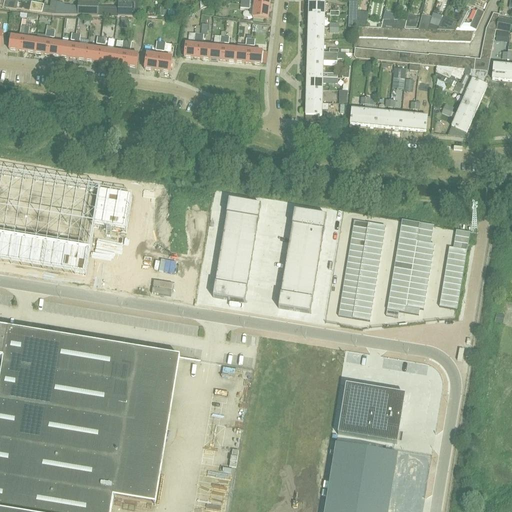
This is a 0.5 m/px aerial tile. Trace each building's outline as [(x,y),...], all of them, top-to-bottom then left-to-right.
[(17,10),(19,0),(9,0),(10,2),(6,1),(4,8),(17,10)] [(30,12),(32,2),(23,0),(19,0),(17,10),(30,12)] [(56,15),(58,4),(58,2),(52,1),(51,7),(44,6),(43,13),(56,15)] [(131,4),(119,4),(119,7),(119,16),(131,16),(138,16),(139,1),(131,1),(131,4)] [(43,13),(44,6),(45,4),(32,2),(30,12),(43,13)] [(349,2),(348,28),(356,28),(358,13),(359,3),(349,2)] [(308,16),(325,16),(325,3),(309,3),(308,16)] [(78,16),(78,8),(65,6),(65,5),(58,4),(56,15),(57,15),(78,16)] [(78,8),(78,16),(98,17),(98,5),(79,4),(78,8)] [(268,21),(269,8),(254,6),(253,19),(268,21)] [(470,9),(466,7),(456,28),(460,30),(461,29),(470,9)] [(476,31),(484,13),(477,10),(469,28),(476,31)] [(365,28),(368,15),(358,13),(356,28),(361,28),(365,28)] [(493,14),(486,30),(496,32),(496,29),(498,18),(499,15),(493,14)] [(324,29),(325,16),(308,16),(308,28),(324,29)] [(417,28),(419,18),(408,16),(405,28),(417,28)] [(424,30),(428,30),(430,24),(432,18),(422,16),(421,19),(418,30),(419,30),(424,30)] [(130,19),(129,19),(124,18),(122,18),(121,21),(121,25),(121,28),(129,29),(130,19)] [(450,31),(454,31),(458,24),(442,18),(439,27),(437,31),(440,31),(445,31),(450,31)] [(511,21),(498,18),(496,29),(510,33),(511,24),(511,21)] [(382,29),(388,29),(393,29),(395,21),(383,21),(381,29),(382,29)] [(404,30),(406,22),(395,21),(393,29),(398,29),(403,30),(404,30)] [(22,52),(25,27),(21,27),(20,38),(11,37),(9,50),(22,52)] [(30,28),(25,27),(22,52),(35,54),(36,41),(28,40),(30,28)] [(324,41),(324,29),(308,28),(308,41),(324,41)] [(496,31),(495,40),(507,42),(508,32),(496,31)] [(466,32),(465,43),(471,43),(473,34),(474,34),(475,32),(466,32)] [(75,46),(76,34),(72,34),(71,46),(62,44),(60,57),(73,59),(75,46)] [(87,48),(79,47),(81,35),(76,34),(75,46),(73,59),(86,61),(87,48)] [(98,63),(102,38),(98,38),(96,49),(87,48),(86,61),(98,63)] [(113,52),(104,51),(106,39),(102,38),(98,63),(111,65),(113,52)] [(250,47),(251,40),(246,39),(245,51),(237,50),(235,63),(248,64),(250,51),(250,47)] [(35,54),(47,56),(49,43),(36,41),(35,54)] [(126,52),(127,42),(123,41),(121,53),(113,52),(111,65),(124,67),(126,54),(126,52)] [(324,54),(324,41),(308,41),(307,53),(324,54)] [(139,56),(130,54),(131,42),(127,42),(126,52),(126,54),(124,67),(137,69),(139,56)] [(60,57),(62,44),(49,43),(47,56),(60,57)] [(197,59),(198,46),(185,45),(184,58),(197,59)] [(210,60),(211,47),(198,46),(197,59),(210,60)] [(223,62),(224,49),(211,47),(210,60),(223,62)] [(235,63),(237,50),(224,49),(223,62),(235,63)] [(263,52),(250,51),(248,64),(261,65),(263,52)] [(307,66),(323,66),(323,61),(337,62),(337,59),(346,59),(346,54),(330,54),(324,54),(307,53),(307,66)] [(157,71),(159,56),(147,55),(144,70),(157,71)] [(481,55),(480,60),(488,72),(491,57),(481,55)] [(159,56),(157,71),(170,73),(172,58),(159,56)] [(475,60),(474,71),(488,72),(480,60),(475,60)] [(505,81),(506,66),(494,65),(492,80),(505,81)] [(307,78),(323,79),(323,66),(307,66),(307,78)] [(453,69),(448,68),(443,68),(438,67),(436,67),(435,79),(452,86),(455,79),(458,80),(461,73),(483,82),(488,72),(474,71),(469,70),(463,70),(458,69),(453,69)] [(404,90),(405,70),(394,69),(393,80),(392,89),(404,90)] [(307,78),(306,91),(323,91),(323,83),(323,79),(307,78)] [(414,86),(414,81),(406,81),(405,93),(413,94),(414,86)] [(468,89),(467,93),(482,99),(487,87),(472,81),(468,89)] [(322,104),(323,91),(306,91),(306,103),(322,104)] [(482,99),(467,93),(462,104),(477,111),(482,99)] [(322,117),(322,104),(306,103),(306,116),(322,117)] [(472,122),(477,111),(462,104),(457,115),(472,122)] [(363,126),(365,111),(352,110),(350,125),(363,126)] [(375,128),(377,112),(365,111),(363,126),(375,128)] [(388,129),(389,114),(377,112),(375,128),(388,129)] [(400,130),(402,115),(389,114),(388,129),(400,130)] [(413,131),(414,116),(402,115),(400,130),(413,131)] [(467,134),(472,122),(457,115),(452,127),(467,134)] [(414,116),(413,131),(426,132),(427,117),(414,116)] [(207,166),(208,153),(199,152),(198,165),(207,166)] [(126,233),(132,196),(0,174),(0,262),(86,277),(94,228),(126,233)] [(229,201),(213,298),(245,303),(261,206),(229,201)] [(294,212),(278,309),(310,314),(326,217),(294,212)] [(354,222),(338,317),(370,322),(386,227),(354,222)] [(402,222),(386,317),(398,319),(399,313),(419,316),(420,310),(424,311),(434,245),(430,245),(433,227),(402,222)] [(449,248),(439,307),(457,310),(470,233),(456,231),(453,249),(449,248)] [(503,324),(505,316),(497,314),(495,322),(503,324)] [(0,511),(110,511),(113,498),(137,352),(179,359),(200,362),(8,330),(0,328),(0,511)] [(343,402),(337,435),(397,445),(402,412),(404,395),(346,386),(343,402)] [(335,456),(325,511),(387,511),(395,466),(335,456)]
